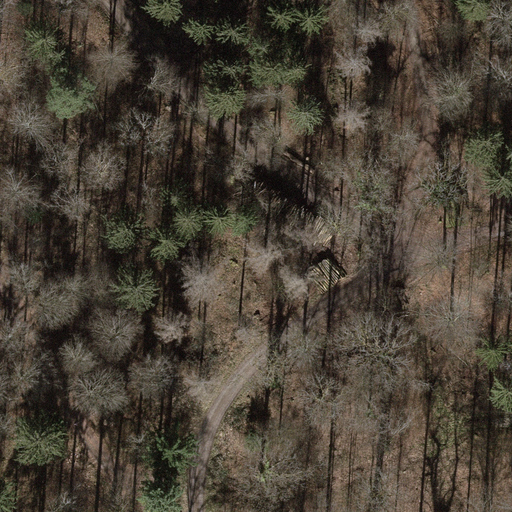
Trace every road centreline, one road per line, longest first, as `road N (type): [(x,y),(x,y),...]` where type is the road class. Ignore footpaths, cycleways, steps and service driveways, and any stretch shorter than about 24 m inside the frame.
road 1 (track): [(511,224),(277,323),(231,373),(191,456),(196,511)]
road 2 (track): [(112,0),(206,105),(398,243)]
road 3 (track): [(0,269),(67,397),(141,511)]
road 4 (track): [(401,0),(425,140),(392,270)]
